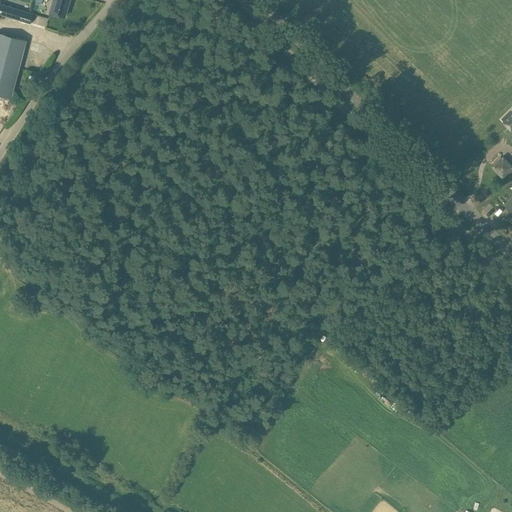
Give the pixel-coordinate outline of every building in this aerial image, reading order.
[(69,0),(53,0),(50,12),(65,17),(69,0)] [(33,15),(1,5),(0,7),(0,14),(31,24),(33,15)] [(0,33),(0,95),(10,98),(26,40),(0,33)] [(511,109),(511,110),(502,120),(511,130),(511,109)] [(511,170),(511,162),(506,156),(493,167),(504,178),(511,170)]
